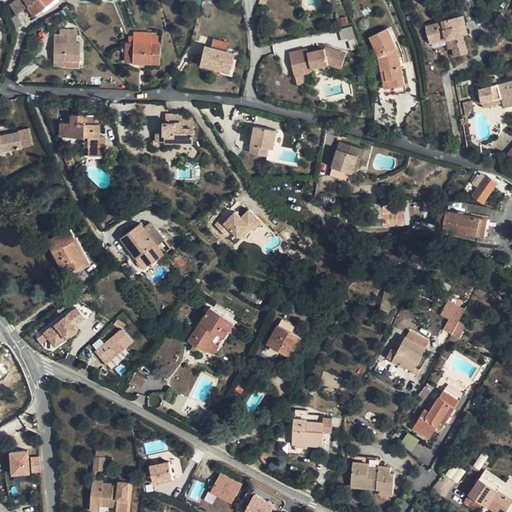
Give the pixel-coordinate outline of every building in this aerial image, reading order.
[(36,0),(29,6),(28,7),(34,15),(36,14),(37,17),(42,13),(40,11),(46,6),(41,0),(36,0)] [(202,0),(199,13),(209,15),(213,3),(202,0)] [(344,3),(349,14),(354,13),(349,1),(344,3)] [(67,4),(63,7),(68,14),(72,10),(67,4)] [(72,10),(68,14),(73,20),(79,15),(74,9),(72,10)] [(22,25),(16,14),(9,18),(16,29),(22,25)] [(426,26),(430,43),(447,39),(449,49),(454,47),(455,56),(468,53),(464,35),(468,34),(464,15),(443,20),(443,22),(426,26)] [(379,57),(386,89),(405,85),(400,57),(397,48),(388,28),(371,37),(379,57)] [(55,35),(54,61),(67,61),(80,61),(80,43),(76,43),(76,35),(77,35),(77,29),(60,29),(60,35),(55,35)] [(134,42),(133,62),(133,63),(160,64),(160,43),(158,43),(159,35),(152,35),(152,32),(134,32),(134,35),(134,42)] [(201,65),(222,70),(222,66),(230,69),(233,58),(230,57),(232,52),(226,50),(228,42),(213,39),(211,47),(205,46),(201,65)] [(134,42),(129,42),(126,42),(126,62),(133,62),(134,42)] [(308,48),(290,51),(294,69),(311,66),(312,68),(329,64),(342,69),(347,54),(326,47),(325,49),(309,52),(308,48)] [(311,66),(294,69),(295,75),(312,72),(312,68),(311,66)] [(502,97),(504,103),(505,107),(511,105),(511,80),(474,90),(477,103),(482,102),(502,97)] [(502,97),(482,102),(483,108),(504,103),(502,97)] [(463,102),(467,119),(474,104),(473,100),(463,102)] [(105,146),(105,140),(106,137),(100,137),(100,124),(96,123),(97,115),(72,114),(71,123),(61,122),(61,136),(84,137),(89,137),(88,146),(88,156),(105,156),(105,146)] [(186,117),(186,114),(169,114),(169,122),(165,122),(165,130),(160,130),(160,141),(167,141),(196,141),(196,128),(196,119),(193,117),(186,117)] [(269,147),(274,148),(277,130),(256,126),(252,145),(251,153),(268,156),(269,147)] [(0,147),(0,148),(1,151),(22,147),(34,144),(31,127),(19,130),(19,132),(1,136),(0,136),(0,147)] [(277,130),(274,148),(279,149),(283,131),(277,130)] [(105,140),(105,146),(107,150),(116,147),(113,137),(105,140)] [(338,149),(333,167),(353,173),(359,155),(362,156),(364,149),(340,141),(338,149)] [(353,173),(333,167),(330,176),(350,182),(353,173)] [(480,176),(474,183),(479,186),(486,177),(482,174),(481,177),(480,176)] [(498,182),(487,175),(486,177),(479,186),(490,194),(498,182)] [(484,202),(487,197),(490,194),(479,186),(473,195),(484,202)] [(383,219),(383,227),(383,228),(403,226),(409,219),(408,204),(408,201),(383,204),(383,219)] [(383,219),(383,204),(367,203),(368,219),(371,219),(383,219)] [(440,203),(408,204),(409,219),(438,218),(440,209),(440,203)] [(234,211),(222,224),(241,242),(261,221),(248,209),(241,217),(234,211)] [(440,209),(438,218),(436,228),(485,237),(489,219),(440,209)] [(141,254),(143,258),(149,264),(164,254),(141,223),(121,238),(136,257),(141,254)] [(54,252),(57,259),(64,273),(73,268),(74,272),(91,263),(77,237),(76,238),(71,227),(48,239),(54,252)] [(171,261),(175,266),(179,267),(185,263),(184,261),(179,254),(176,251),(170,259),(171,261)] [(459,321),(466,309),(449,300),(441,314),(450,318),(444,329),(452,334),(459,321)] [(207,350),(213,341),(218,333),(225,338),(235,322),(212,307),(189,341),(194,344),(201,348),(206,352),(207,350)] [(79,332),(75,326),(85,320),(79,310),(44,332),(55,348),(79,332)] [(280,325),(284,318),(276,313),(272,321),(280,325)] [(298,326),(284,318),(280,325),(282,326),(272,344),(282,350),(281,352),(291,357),(302,337),(295,333),(298,326)] [(459,321),(452,334),(459,338),(467,325),(459,321)] [(280,325),(270,342),(272,344),(282,326),(280,325)] [(406,337),(398,352),(393,360),(402,366),(404,362),(408,364),(407,366),(414,370),(426,348),(426,347),(430,340),(411,330),(407,337),(406,337)] [(107,363),(125,347),(119,340),(114,335),(107,341),(111,346),(100,356),(106,364),(107,363)] [(213,341),(207,350),(214,355),(221,346),(213,341)] [(268,345),(281,352),(282,350),(272,344),(270,342),(268,345)] [(201,348),(194,344),(191,349),(198,353),(201,348)] [(125,347),(107,363),(112,369),(131,354),(125,347)] [(393,360),(398,352),(392,349),(388,357),(393,360)] [(130,383),(141,390),(148,378),(137,371),(130,383)] [(426,419),(421,416),(414,428),(430,438),(438,427),(441,429),(445,422),(442,420),(452,404),(456,398),(444,391),(440,397),(431,412),(426,419)] [(442,420),(445,422),(456,406),(452,404),(442,420)] [(426,419),(431,412),(426,409),(421,416),(426,419)] [(308,420),(308,417),(309,411),(296,410),(295,419),(308,420)] [(324,418),(308,417),(308,420),(295,419),(294,444),(323,446),(324,431),(332,432),(333,418),(324,418)] [(401,445),(412,451),(418,440),(407,433),(401,445)] [(29,473),(29,459),(29,452),(11,452),(12,474),(29,473)] [(96,456),(95,470),(97,470),(104,471),(106,457),(96,456)] [(381,458),(370,457),(370,463),(369,467),(380,468),(380,465),(381,458)] [(40,473),(40,459),(32,459),(32,473),(40,473)] [(174,480),(171,461),(151,465),(155,483),(174,480)] [(354,462),(353,482),(370,483),(371,482),(379,483),(378,488),(382,488),(381,493),(393,494),(395,473),(391,473),(392,467),(380,465),(380,468),(369,467),(370,463),(354,462)] [(442,497),(464,474),(455,465),(433,488),(442,497)] [(497,511),(506,511),(509,508),(505,506),(511,497),(499,490),(505,482),(486,470),(480,478),(470,494),(464,502),(478,511),(483,503),(497,511)] [(232,504),(243,485),(221,473),(211,493),(232,504)] [(101,511),(101,506),(102,495),(118,496),(117,507),(116,511),(127,511),(128,500),(130,483),(120,482),(119,485),(103,483),(104,481),(97,480),(94,480),(91,510),(101,511)] [(247,511),(271,511),(275,505),(255,494),(246,511),(247,511)] [(102,495),(101,506),(117,507),(118,496),(102,495)]
